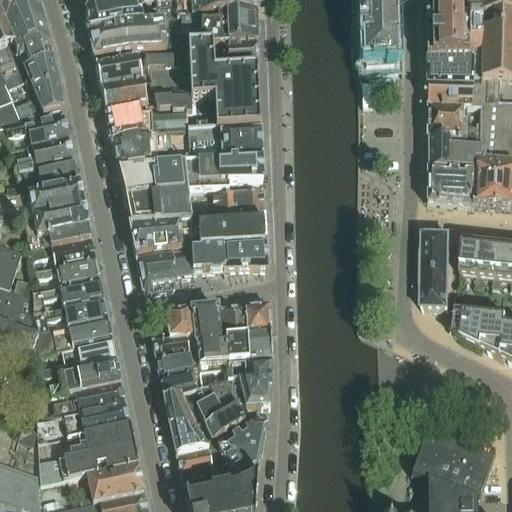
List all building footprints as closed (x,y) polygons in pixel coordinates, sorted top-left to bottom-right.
[(15,0),(0,6),(0,20),(22,74),(52,62),(49,51),(34,0),(15,0)] [(77,0),(80,9),(86,8),(104,3),(103,0),(77,0)] [(119,0),(104,3),(86,8),(87,15),(83,21),(87,38),(118,32),(157,28),(156,13),(151,14),(153,21),(141,23),(138,9),(154,6),(155,6),(153,0),(119,0)] [(176,0),(153,0),(155,6),(154,6),(156,13),(157,28),(181,26),(194,25),(189,0),(176,1),(176,0)] [(194,25),(255,21),(253,0),(189,0),(194,25)] [(395,65),(392,0),(360,0),(361,27),(359,28),(359,32),(361,32),(363,67),(364,67),(365,76),(393,74),(393,65),(395,65)] [(462,10),(462,0),(423,0),(424,11),(462,10)] [(462,0),(462,10),(462,20),(461,40),(481,40),(482,0),(462,0)] [(511,0),(482,0),(481,40),(481,63),(480,66),(480,89),(496,87),(511,86),(511,0)] [(430,12),(424,12),(425,66),(473,66),(473,64),(476,64),(476,63),(481,63),(481,40),(461,40),(462,20),(460,20),(461,16),(430,12)] [(27,87),(22,74),(0,20),(0,81),(6,96),(7,96),(27,87)] [(200,53),(211,53),(217,52),(219,52),(256,50),(255,21),(194,25),(181,26),(182,40),(200,40),(200,53)] [(127,57),(168,55),(183,54),(183,53),(181,53),(181,40),(182,40),(181,26),(157,28),(118,32),(87,38),(92,64),(127,57)] [(221,79),(257,77),(256,50),(219,52),(221,79)] [(219,138),(260,136),(257,77),(221,79),(219,52),(217,52),(211,53),(200,53),(183,53),(183,54),(168,55),(169,60),(145,60),(152,98),(178,97),(177,82),(190,81),(190,105),(191,122),(185,122),(186,140),(189,140),(219,138)] [(63,115),(52,62),(22,74),(27,87),(31,97),(36,107),(41,120),(63,115)] [(136,65),(127,65),(94,72),(99,94),(141,88),(136,65)] [(425,66),(426,91),(480,89),(480,66),(473,66),(461,66),(425,66)] [(0,134),(5,134),(21,131),(14,113),(7,96),(6,96),(0,81),(0,134)] [(484,109),(495,109),(496,87),(480,89),(426,91),(426,112),(483,113),(484,109)] [(146,114),(141,88),(99,94),(104,120),(142,115),(142,114),(146,114)] [(191,122),(190,105),(170,105),(170,104),(153,105),(155,116),(158,118),(171,117),(171,119),(185,119),(185,122),(191,122)] [(28,140),(30,150),(68,140),(64,122),(42,126),(33,105),(14,113),(21,131),(5,134),(7,145),(28,140)] [(483,113),(426,112),(426,144),(453,146),(453,150),(465,151),(466,113),(480,113),(479,153),(476,153),(476,167),(511,167),(511,108),(495,109),(484,109),(483,113)] [(186,140),(185,122),(170,122),(144,122),(142,115),(104,120),(111,149),(134,147),(134,145),(186,140)] [(219,138),(189,140),(191,169),(241,167),(261,165),(260,141),(220,143),(219,138)] [(73,164),(68,140),(30,150),(30,153),(22,154),(24,165),(18,167),(16,155),(10,157),(15,180),(37,175),(36,172),(53,168),(73,164)] [(184,170),(191,169),(189,140),(186,140),(134,145),(134,147),(111,149),(117,177),(137,172),(184,170)] [(453,146),(426,144),(426,176),(473,176),(474,167),(476,167),(476,153),(465,153),(465,151),(453,150),(453,146)] [(261,166),(241,167),(191,169),(184,170),(187,198),(228,197),(228,192),(263,191),(261,166)] [(17,193),(19,200),(25,199),(23,189),(37,186),(39,196),(59,193),(78,189),(74,167),(54,171),(53,168),(36,172),(37,175),(15,180),(17,193)] [(474,167),(473,176),(470,214),(511,216),(511,167),(476,167),(474,167)] [(117,177),(123,206),(140,202),(187,198),(184,170),(137,172),(117,177)] [(473,176),(426,176),(426,210),(470,214),(473,176)] [(59,193),(39,196),(40,198),(25,201),(25,199),(19,200),(22,216),(23,223),(83,212),(78,190),(59,194),(59,193)] [(0,233),(5,216),(22,216),(19,200),(17,193),(5,194),(6,201),(0,198),(0,233)] [(212,211),(190,212),(191,228),(189,228),(189,234),(264,230),(262,197),(212,200),(212,211)] [(190,212),(188,212),(187,198),(140,202),(123,206),(129,233),(180,229),(189,228),(191,228),(190,212)] [(29,256),(50,252),(89,244),(87,232),(83,212),(23,223),(26,244),(29,256)] [(181,255),(180,229),(129,233),(131,242),(135,261),(181,255)] [(219,253),(243,252),(265,251),(264,230),(189,234),(190,240),(197,239),(199,254),(219,253)] [(422,316),(448,317),(450,242),(423,242),(423,262),(422,262),(422,296),(422,316)] [(90,246),(89,244),(50,252),(29,256),(32,278),(35,278),(33,265),(54,262),(56,273),(94,266),(90,246)] [(485,280),(481,280),(484,249),(465,247),(461,278),(478,279),(477,290),(484,291),(485,280)] [(0,293),(9,296),(21,258),(28,260),(30,289),(17,285),(13,297),(26,301),(32,300),(32,299),(33,286),(32,278),(29,256),(0,248),(0,293)] [(502,251),(484,249),(481,280),(485,280),(495,281),(494,292),(502,293),(503,282),(499,282),(502,251)] [(266,277),(265,251),(243,252),(219,253),(221,278),(245,277),(266,277)] [(511,252),(502,251),(499,282),(503,282),(511,282),(511,252)] [(199,254),(191,256),(192,280),(221,278),(219,253),(199,254)] [(192,283),(192,280),(191,256),(169,259),(174,285),(192,283)] [(174,285),(169,259),(135,265),(142,297),(146,301),(171,298),(175,293),(174,285)] [(59,294),(98,287),(94,266),(56,273),(56,274),(35,278),(32,278),(33,286),(32,299),(38,298),(36,286),(57,283),(59,294)] [(98,287),(59,294),(38,298),(32,299),(32,300),(33,322),(103,307),(98,287)] [(0,327),(34,338),(33,322),(32,300),(26,301),(13,297),(9,296),(0,293),(0,327)] [(103,307),(33,322),(34,338),(34,342),(107,327),(103,307)] [(243,315),(246,341),(270,338),(269,313),(243,315)] [(225,345),(223,317),(221,317),(222,333),(219,334),(217,314),(190,317),(193,341),(195,359),(198,377),(201,394),(229,388),(229,386),(225,345)] [(243,315),(228,317),(223,317),(225,345),(246,342),(246,341),(243,315)] [(169,344),(193,341),(190,317),(165,320),(169,344)] [(457,326),(455,343),(480,355),(484,321),(457,319),(456,326),(457,326)] [(509,323),(484,321),(480,355),(503,366),(508,332),(509,323)] [(36,363),(34,342),(34,338),(0,327),(0,351),(10,355),(36,363)] [(34,342),(36,363),(60,358),(92,352),(91,351),(111,347),(107,327),(34,342)] [(511,332),(508,332),(503,366),(511,370),(511,332)] [(225,345),(229,386),(229,388),(238,387),(272,379),(272,367),(270,338),(246,341),(246,342),(225,345)] [(189,360),(195,359),(193,341),(169,344),(151,346),(155,364),(188,358),(189,360)] [(116,369),(111,348),(92,352),(60,358),(63,371),(36,376),(37,386),(62,381),(116,369)] [(10,355),(0,351),(0,387),(10,355)] [(188,358),(155,364),(159,384),(192,377),(193,378),(198,377),(195,359),(189,360),(188,358)] [(116,369),(62,381),(64,390),(48,393),(50,404),(74,399),(101,394),(100,393),(120,389),(116,369)] [(192,377),(159,384),(163,404),(179,400),(197,396),(193,378),(192,377)] [(238,387),(241,402),(270,398),(272,379),(238,387)] [(120,390),(101,394),(74,399),(76,410),(71,411),(70,407),(52,410),(55,425),(59,424),(78,420),(124,410),(120,390)] [(235,403),(237,411),(240,416),(269,414),(270,398),(241,402),(235,403)] [(194,432),(179,400),(163,404),(171,438),(194,432)] [(210,447),(244,429),(240,416),(237,411),(221,420),(213,403),(195,413),(210,447)] [(124,410),(78,420),(82,440),(129,430),(124,410)] [(265,429),(248,431),(216,452),(226,468),(225,465),(240,455),(260,459),(265,429)] [(70,457),(71,462),(132,449),(129,430),(82,440),(76,442),(78,455),(70,457)] [(176,462),(195,457),(207,455),(207,453),(197,439),(194,432),(171,438),(176,462)] [(22,435),(18,447),(32,452),(36,439),(22,435)] [(477,507),(485,486),(492,467),(425,442),(410,482),(426,488),(426,511),(476,511),(476,507),(477,507)] [(85,482),(137,471),(132,449),(71,462),(38,468),(38,482),(40,492),(85,483),(85,482)] [(176,463),(180,481),(222,474),(220,471),(211,472),(207,455),(195,457),(195,458),(176,463)] [(255,481),(256,481),(260,459),(240,455),(225,465),(226,468),(241,490),(255,481)] [(0,509),(10,511),(66,511),(62,511),(58,505),(43,508),(40,492),(38,482),(0,469),(0,509)] [(79,511),(81,511),(143,500),(137,471),(85,482),(85,483),(89,504),(79,506),(79,511)] [(204,499),(204,500),(221,498),(218,483),(226,480),(222,474),(180,481),(185,503),(204,499)] [(254,511),(256,483),(255,483),(241,491),(234,495),(221,498),(204,500),(185,505),(186,511),(254,511)] [(145,511),(144,502),(143,500),(81,511),(145,511)]
